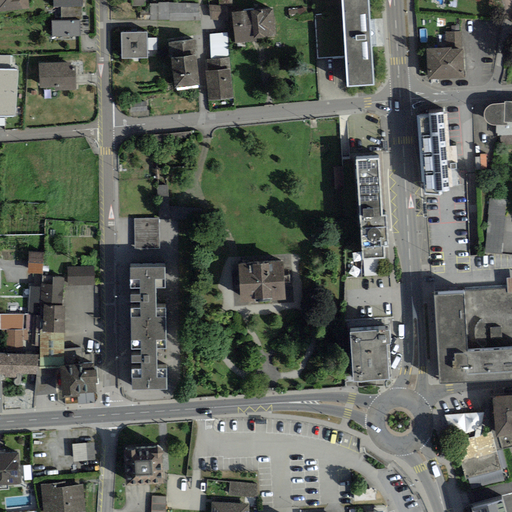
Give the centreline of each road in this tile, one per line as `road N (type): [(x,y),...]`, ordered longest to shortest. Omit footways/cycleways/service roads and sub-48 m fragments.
road 1 (tertiary): [(406,395),(416,353),(400,100)]
road 2 (residential): [(107,128),(400,100)]
road 3 (residential): [(111,414),(107,128)]
road 4 (primary): [(111,414),(293,402),(372,413)]
road 5 (residential): [(107,128),(103,0)]
